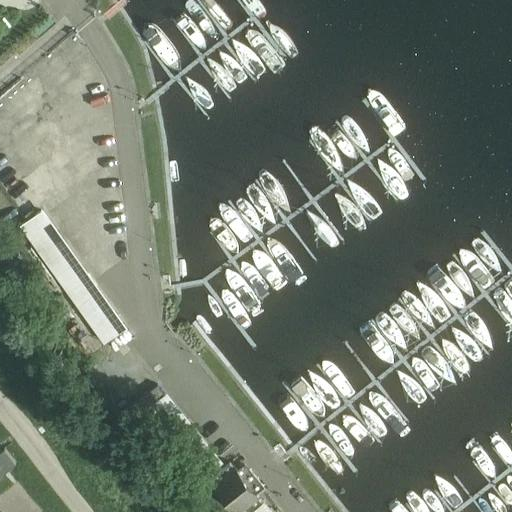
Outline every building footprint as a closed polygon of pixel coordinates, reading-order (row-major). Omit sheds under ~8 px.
[(20,224),(103,341),(125,325),(41,208),(20,224)] [(157,384),(119,415),(124,422),(163,391),(157,384)] [(167,392),(157,400),(214,469),(224,461),(167,392)] [(5,448),(0,451),(0,474),(16,462),(5,448)] [(246,511),(261,500),(230,462),(212,476),(240,511),(246,511)]
